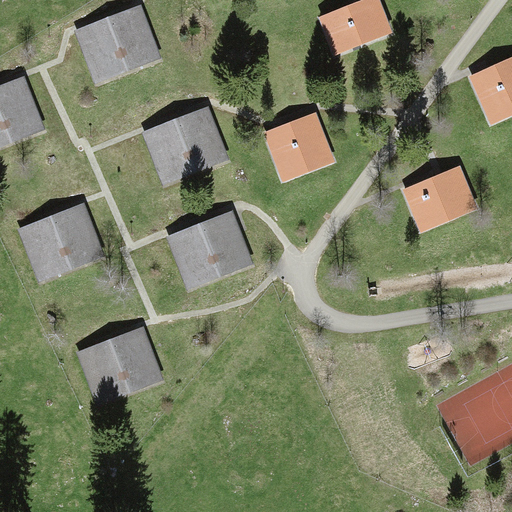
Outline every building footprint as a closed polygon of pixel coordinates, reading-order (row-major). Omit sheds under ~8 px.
[(378,0),(365,0),(319,18),(334,56),(392,34),(378,0)] [(141,5),(73,31),(95,86),(163,60),(141,5)] [(511,57),(468,77),(489,126),(511,115),(511,57)] [(3,83),(0,84),(0,111),(12,143),(44,131),(23,76),(3,83)] [(209,106),(141,133),(163,188),(230,162),(209,106)] [(0,147),(12,143),(0,111),(0,147)] [(316,113),(263,133),(283,182),(335,161),(316,113)] [(459,165),(401,190),(420,233),(478,208),(459,165)] [(83,203),(21,228),(43,283),(105,258),(83,203)] [(232,211),(169,236),(191,291),(254,266),(232,211)] [(143,327),(77,353),(98,406),(164,380),(143,327)]
